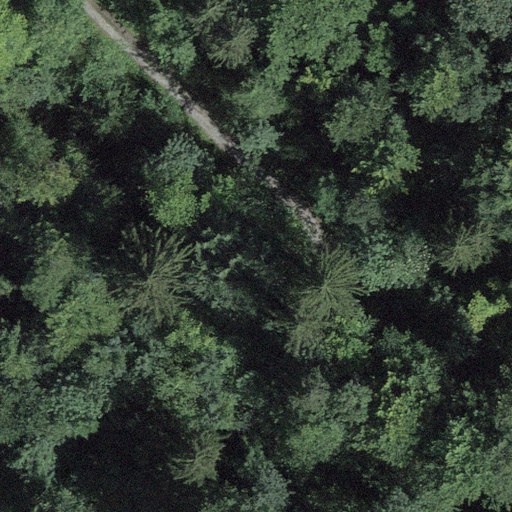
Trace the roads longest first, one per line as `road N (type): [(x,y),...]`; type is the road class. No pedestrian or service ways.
road 1 (track): [(62,0),(282,197),(214,423),(209,511)]
road 2 (track): [(282,197),(399,309),(444,445),(398,511)]
